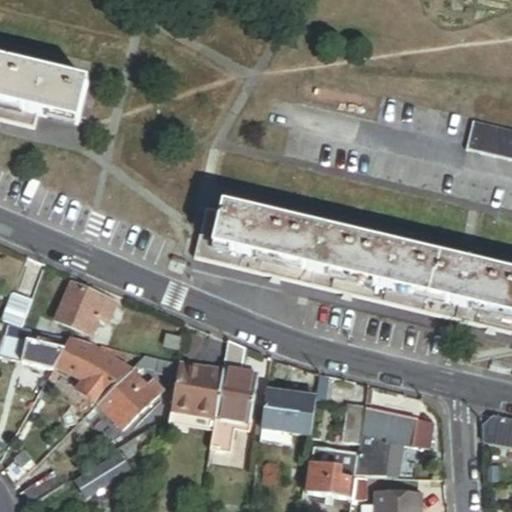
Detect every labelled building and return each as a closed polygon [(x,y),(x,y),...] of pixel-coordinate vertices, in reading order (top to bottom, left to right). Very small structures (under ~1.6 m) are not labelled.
[(0,109),(41,119),(81,128),(91,85),(0,64),(0,109)] [(0,124),(38,133),(41,119),(0,109),(0,124)] [(511,162),(511,130),(475,122),(468,152),(511,162)] [(212,252),(511,323),(511,276),(222,207),(221,214),(212,252)] [(511,338),(511,323),(212,252),(221,214),(206,211),(194,262),(511,338)] [(57,327),(67,331),(93,342),(101,323),(110,326),(117,309),(73,290),(57,327)] [(21,333),(29,312),(10,305),(2,329),(8,330),(21,333)] [(67,331),(62,342),(71,344),(90,348),(93,342),(67,331)] [(32,338),(8,333),(6,343),(22,346),(24,340),(32,338)] [(69,348),(70,346),(33,337),(32,338),(24,340),(22,346),(27,348),(63,356),(64,356),(69,348)] [(183,359),(186,343),(170,340),(167,356),(183,359)] [(6,343),(4,342),(0,353),(0,365),(20,370),(27,348),(22,346),(6,343)] [(243,376),(247,352),(230,345),(225,373),(217,423),(215,435),(212,453),(232,456),(236,425),(251,427),(259,378),(243,376)] [(27,348),(20,370),(22,370),(51,376),(63,356),(27,348)] [(81,397),(97,410),(98,409),(130,377),(90,354),(69,348),(64,356),(55,373),(83,385),(81,397)] [(179,381),(181,368),(146,361),(139,369),(157,372),(157,377),(179,381)] [(217,423),(225,373),(181,366),(181,368),(179,381),(173,415),(217,423)] [(149,391),(133,375),(130,377),(98,409),(124,434),(158,400),(149,391)] [(320,381),(317,405),(326,406),(329,382),(320,381)] [(154,385),(149,391),(158,400),(164,395),(154,385)] [(267,399),(262,436),(311,443),(316,405),(267,399)] [(365,413),(366,411),(347,409),(342,447),(361,449),(362,441),(365,413)] [(380,416),(365,413),(362,441),(375,444),(380,416)] [(217,423),(173,415),(173,419),(171,428),(215,435),(217,423)] [(392,418),(380,416),(375,444),(387,446),(392,418)] [(387,446),(391,447),(400,448),(405,421),(392,418),(387,446)] [(173,419),(135,443),(142,454),(160,441),(168,443),(171,428),(173,419)] [(483,430),(484,445),(511,451),(511,423),(495,420),(483,430)] [(418,423),(405,421),(400,448),(413,451),(418,423)] [(436,426),(418,423),(413,451),(431,454),(436,426)] [(262,436),(260,450),(309,456),(311,443),(262,436)] [(362,441),(361,449),(360,457),(357,481),(386,482),(391,447),(387,446),(375,444),(362,441)] [(142,454),(135,443),(121,453),(128,464),(142,454)] [(360,457),(314,452),(312,468),(342,472),(346,473),(345,481),(356,483),(357,481),(360,457)] [(37,469),(24,455),(5,474),(6,475),(7,477),(8,479),(9,480),(10,482),(11,484),(13,485),(13,487),(15,489),(16,490),(16,491),(37,469)] [(119,458),(76,487),(87,503),(129,474),(119,458)] [(309,498),(355,504),(355,502),(358,483),(356,483),(345,481),(341,481),(342,472),(312,468),(309,498)] [(498,470),(488,470),(488,486),(498,485),(498,470)] [(33,511),(54,497),(45,483),(24,496),(33,511)] [(370,483),(358,483),(355,502),(369,503),(370,483)] [(378,511),(423,511),(424,498),(379,496),(378,511)]
